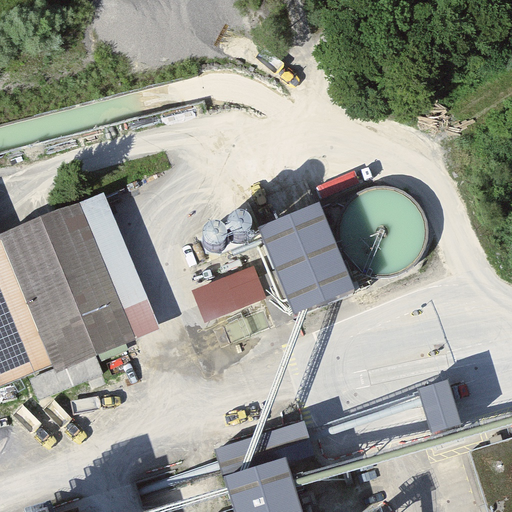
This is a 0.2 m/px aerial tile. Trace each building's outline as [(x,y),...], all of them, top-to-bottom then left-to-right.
[(0,392),(153,331),(101,202),(0,243),(0,392)] [(322,213),(258,237),(293,327),(357,303),(322,213)] [(451,385),(418,394),(431,439),(464,430),(451,385)] [(307,427),(214,454),(230,511),(300,511),(296,497),(288,470),(317,461),(307,427)] [(511,511),(511,439),(470,452),(488,511),(511,511)]
